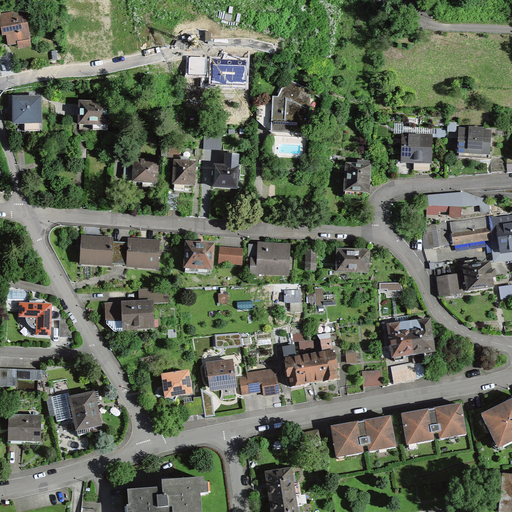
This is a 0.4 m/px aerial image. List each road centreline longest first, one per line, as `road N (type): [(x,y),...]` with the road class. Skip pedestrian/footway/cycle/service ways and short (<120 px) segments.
road 1 (residential): [(30,212),(383,231)]
road 2 (residential): [(511,374),(229,431)]
road 3 (residential): [(383,231),(413,261),(442,316),(460,331),(511,346)]
road 4 (residential): [(383,231),(377,198),(390,189),(511,180)]
road 5 (residential): [(30,212),(36,240),(105,355)]
road 6 (residential): [(153,448),(0,491)]
road 7 (residential): [(386,0),(428,26),(511,27)]
